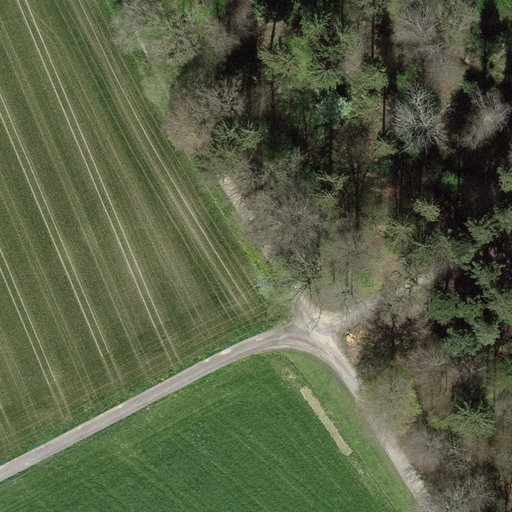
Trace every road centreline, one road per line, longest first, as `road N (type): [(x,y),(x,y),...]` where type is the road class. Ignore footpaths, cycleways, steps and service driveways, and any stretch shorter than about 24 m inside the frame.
road 1 (track): [(437,511),(313,323),(131,0)]
road 2 (track): [(511,223),(415,284),(313,323),(0,476)]
